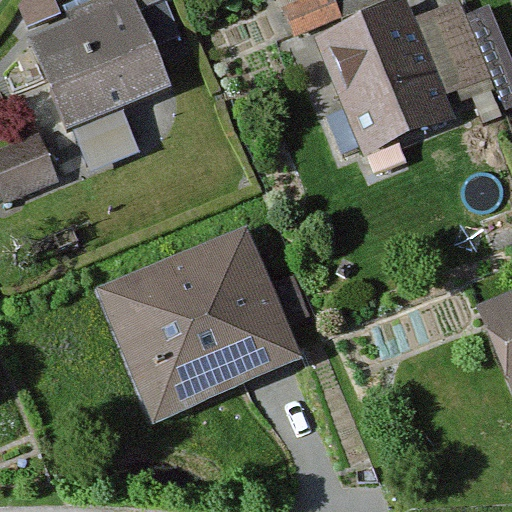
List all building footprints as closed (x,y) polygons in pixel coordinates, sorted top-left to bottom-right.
[(176,107),(133,1),(71,27),(76,39),(36,55),(75,148),(176,107)] [(291,22),(302,49),(345,32),(333,4),(291,22)] [(419,34),(413,20),(322,56),(368,172),(463,134),(452,108),(492,93),(462,17),(419,34)] [(57,197),(38,149),(0,164),(0,214),(2,219),(57,197)] [(306,375),(253,249),(105,311),(158,437),(306,375)] [(511,313),(488,323),(511,383),(511,313)]
